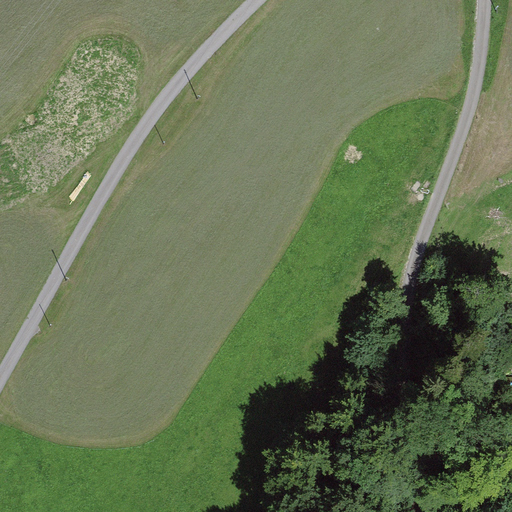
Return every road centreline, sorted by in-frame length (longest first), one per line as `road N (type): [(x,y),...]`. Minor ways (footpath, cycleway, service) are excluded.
road 1 (track): [(488,0),(477,108),(410,271),(400,419),(426,511)]
road 2 (residential): [(0,387),(138,148),(262,0)]
